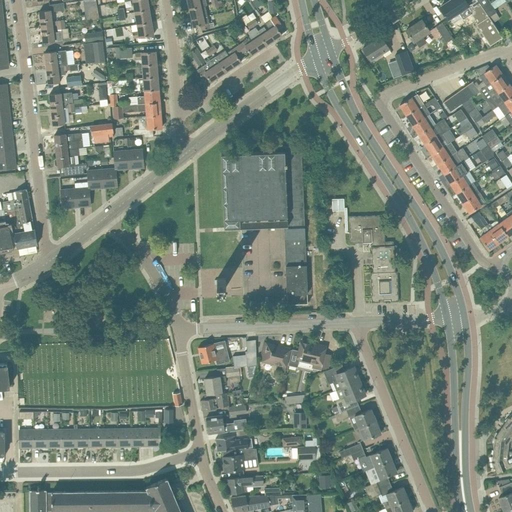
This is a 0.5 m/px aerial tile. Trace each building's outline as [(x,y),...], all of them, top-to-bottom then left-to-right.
[(82,0),(85,16),(79,17),(80,22),(99,19),(97,7),(96,0),(82,0)] [(149,9),(147,0),(132,0),(135,12),(149,9)] [(187,0),(190,9),(207,5),(205,0),(187,0)] [(256,8),(261,5),(257,0),(254,0),(252,2),(256,8)] [(463,19),(472,13),(473,12),(468,5),(465,0),(450,0),(440,7),(445,14),(443,15),(444,16),(445,15),(448,19),(459,12),(463,19)] [(491,20),(482,6),(478,0),(476,0),(468,5),(473,12),(472,13),(478,23),(477,24),(487,40),(499,33),(493,23),(491,20)] [(491,20),(493,23),(500,18),(490,3),(491,3),(489,1),(482,6),(491,20)] [(207,5),(190,9),(192,20),(207,16),(203,17),(200,7),(207,5)] [(119,21),(126,19),(123,8),(117,9),(119,21)] [(151,22),(149,9),(135,12),(137,24),(151,22)] [(52,22),(51,10),(39,11),(41,27),(53,25),(53,26),(57,25),(64,24),(64,20),(57,21),(52,22)] [(194,26),(198,26),(201,25),(202,30),(210,28),(208,23),(209,23),(207,16),(192,20),(194,26)] [(265,22),(269,28),(276,38),(282,34),(278,29),(282,26),(275,16),(265,22)] [(422,36),(430,31),(422,19),(406,30),(414,42),(415,41),(419,47),(427,42),(422,36)] [(137,24),(131,25),(133,38),(144,36),(154,34),(151,22),(137,24)] [(453,38),(442,22),(437,26),(448,42),(453,38)] [(53,25),(41,27),(43,42),(63,40),(62,31),(53,32),(53,26),(53,25)] [(231,28),(226,30),(229,35),(234,32),(236,31),(235,29),(233,27),(231,28)] [(276,38),(269,28),(266,31),(263,27),(257,31),(266,45),(276,38)] [(257,51),(266,45),(257,31),(255,28),(248,33),(252,40),(251,41),(257,51)] [(84,33),(86,42),(103,39),(102,31),(84,33)] [(192,41),(196,48),(202,45),(205,51),(206,51),(209,56),(214,53),(203,36),(192,41)] [(362,49),(370,61),(390,49),(382,36),(362,49)] [(483,43),(485,49),(503,42),(501,36),(483,43)] [(251,41),(249,38),(239,45),(243,52),(248,49),(251,55),(257,51),(251,41)] [(93,42),(95,62),(105,61),(103,41),(93,42)] [(237,46),(228,52),(234,61),(237,64),(241,61),(237,56),(242,53),(237,46)] [(117,59),(133,58),(133,47),(116,48),(117,59)] [(193,58),(198,65),(205,61),(196,48),(187,55),(189,61),(193,58)] [(228,52),(227,49),(216,56),(223,68),(226,72),(237,64),(234,61),(228,52)] [(62,66),(68,65),(66,50),(44,52),(46,68),(50,67),(58,67),(58,66),(62,66)] [(156,51),(135,53),(136,59),(142,58),(142,65),(157,64),(156,51)] [(406,51),(395,55),(402,75),(413,71),(406,51)] [(6,59),(5,53),(0,53),(0,68),(8,67),(7,59),(6,59)] [(206,63),(216,78),(226,72),(223,68),(216,56),(206,63)] [(215,79),(216,78),(206,63),(199,67),(200,68),(197,70),(203,79),(207,76),(211,81),(215,79)] [(158,76),(157,64),(142,65),(144,77),(158,76)] [(503,74),(496,64),(480,76),(487,85),(503,74)] [(50,67),(46,68),(48,84),(60,82),(59,74),(64,73),(64,70),(70,69),(70,65),(68,65),(62,66),(58,66),(58,67),(50,67)] [(106,80),(105,75),(95,69),(92,74),(101,80),(106,80)] [(491,96),(509,83),(503,74),(487,85),(485,87),(491,96)] [(67,87),(82,84),(81,75),(66,77),(67,87)] [(144,78),(139,78),(139,84),(144,84),(145,91),(159,90),(158,76),(144,77),(144,78)] [(134,84),(133,79),(126,79),(108,81),(108,85),(108,90),(108,92),(109,94),(117,93),(119,93),(119,87),(112,88),(112,84),(117,83),(118,86),(134,84)] [(471,90),(475,86),(473,82),(472,81),(467,85),(471,90)] [(511,96),(511,87),(509,83),(491,96),(498,106),(511,96)] [(467,85),(462,88),(469,98),(474,94),(471,90),(467,85)] [(476,87),(475,86),(471,90),(474,94),(479,91),(476,87)] [(462,88),(458,91),(464,101),(469,98),(462,88)] [(159,90),(145,91),(145,96),(137,96),(138,104),(160,102),(159,90)] [(63,108),(67,108),(68,108),(68,103),(72,103),(71,91),(50,94),(51,109),(55,109),(63,108)] [(458,91),(453,95),(460,105),(461,103),(464,101),(458,91)] [(109,94),(109,95),(110,94),(111,106),(113,106),(118,105),(117,93),(109,94)] [(422,105),(415,95),(400,105),(406,115),(422,105)] [(453,95),(448,98),(455,108),(460,105),(453,95)] [(511,111),(511,110),(511,96),(498,106),(505,116),(511,111)] [(431,105),(433,105),(436,110),(441,107),(434,97),(430,100),(429,101),(431,105)] [(6,98),(0,98),(0,112),(9,112),(8,103),(7,103),(6,98)] [(443,102),(450,111),(455,108),(448,98),(443,102)] [(468,113),(476,107),(469,98),(464,101),(461,103),(468,113)] [(160,102),(138,104),(139,111),(146,110),(147,116),(161,115),(160,102)] [(424,104),(422,105),(406,115),(412,125),(430,113),(424,104)] [(113,106),(114,119),(123,118),(122,105),(118,105),(113,106)] [(475,122),(483,117),(476,107),(468,113),(475,122)] [(55,109),(51,109),(53,125),(63,124),(65,124),(63,108),(55,109)] [(455,113),(461,121),(468,117),(462,108),(455,113)] [(492,110),(483,117),(475,122),(478,127),(496,115),(492,110)] [(9,112),(0,112),(0,126),(9,126),(9,120),(10,120),(9,112)] [(442,120),(447,116),(444,112),(439,115),(442,120)] [(430,113),(412,125),(419,134),(431,127),(424,117),(430,113)] [(141,122),(142,129),(153,128),(162,127),(161,115),(147,116),(138,117),(139,123),(141,122)] [(464,132),(473,127),(469,121),(457,129),(460,135),(464,132)] [(419,134),(425,144),(437,136),(443,133),(444,132),(438,122),(431,127),(419,134)] [(93,136),(114,133),(112,123),(91,125),(93,136)] [(10,131),(9,126),(0,126),(0,140),(12,140),(11,131),(10,131)] [(473,127),(464,132),(469,139),(478,134),(473,127)] [(492,129),(482,136),(486,142),(497,135),(492,129)] [(60,150),(79,148),(84,147),(83,140),(74,141),(73,133),(66,134),(64,134),(54,135),(56,150),(60,150)] [(437,136),(425,144),(431,154),(443,146),(449,142),(443,133),(437,136)] [(458,144),(463,141),(460,135),(455,139),(458,144)] [(491,149),(501,141),(497,135),(486,142),(488,145),(491,149)] [(13,148),(12,140),(0,140),(0,154),(8,154),(12,154),(12,148),(13,148)] [(287,218),(287,225),(288,246),(306,246),(301,145),(281,146),(281,151),(221,153),(224,228),(241,227),(240,218),(287,216),(287,218)] [(444,147),(443,146),(431,154),(438,164),(450,156),(454,153),(448,145),(444,147)] [(481,150),(486,157),(493,152),(491,149),(488,145),(481,150)] [(56,150),(57,159),(56,159),(54,160),(55,165),(56,166),(58,165),(58,166),(69,165),(68,155),(79,154),(79,148),(60,150),(56,150)] [(142,149),(132,150),(128,151),(129,164),(130,167),(135,166),(135,167),(144,167),(142,149)] [(501,161),(507,157),(502,150),(497,154),(501,161)] [(130,167),(129,164),(128,151),(114,152),(115,168),(116,168),(116,169),(124,168),(124,167),(130,167)] [(454,153),(450,156),(438,164),(444,174),(462,162),(455,152),(454,153)] [(12,154),(8,154),(0,154),(0,169),(15,168),(14,159),(13,159),(12,154)] [(511,163),(507,157),(501,161),(506,168),(511,163)] [(462,162),(444,174),(450,183),(463,175),(469,171),(463,161),(462,162)] [(87,164),(68,165),(69,175),(85,173),(84,168),(87,168),(87,164)] [(500,165),(490,172),(495,179),(505,173),(500,165)] [(116,168),(115,168),(101,170),(103,183),(103,186),(108,185),(108,187),(117,186),(116,169),(116,168)] [(103,186),(103,183),(101,170),(88,171),(89,188),(98,188),(97,186),(103,186)] [(469,185),(463,175),(450,183),(457,193),(473,182),(469,185)] [(507,188),(511,184),(511,183),(506,175),(500,178),(507,188)] [(472,190),(476,187),(473,182),(457,193),(463,203),(480,192),(475,194),(472,190)] [(89,188),(75,189),(76,205),(82,205),(82,206),(91,205),(89,188)] [(13,233),(17,248),(37,244),(34,229),(32,220),(33,220),(27,189),(16,191),(17,199),(2,202),(4,209),(5,217),(12,223),(14,233),(13,233)] [(61,190),(62,207),(71,207),(71,205),(76,205),(75,189),(61,190)] [(486,202),(480,192),(463,203),(469,213),(482,205),(486,202)] [(496,200),(500,205),(509,199),(506,194),(496,200)] [(347,207),(344,207),(344,198),(332,199),(332,211),(344,210),(345,232),(348,232),(349,232),(349,230),(348,230),(347,216),(347,207)] [(480,211),(474,214),(467,219),(470,224),(479,218),(482,223),(486,221),(480,211)] [(384,215),(348,216),(349,230),(349,232),(349,243),(371,242),(373,272),(370,272),(372,302),(380,301),(380,300),(390,300),(390,301),(399,300),(397,271),(395,271),(395,261),(397,261),(396,245),(393,245),(393,241),(385,241),(384,215)] [(0,251),(1,251),(1,252),(11,250),(11,249),(14,249),(9,226),(8,226),(7,220),(6,220),(5,220),(0,217),(0,251)] [(511,233),(511,222),(508,217),(498,224),(507,236),(511,233)] [(488,223),(485,225),(490,232),(498,243),(507,236),(498,224),(496,221),(491,224),(490,224),(488,223)] [(481,228),(485,233),(480,237),(489,250),(498,243),(490,232),(485,225),(481,228)] [(307,291),(307,294),(306,256),(285,256),(287,301),(288,301),(287,292),(292,291),(292,292),(293,292),(293,291),(307,291)] [(217,287),(226,287),(226,278),(217,278),(217,287)] [(228,361),(223,341),(198,347),(202,363),(216,360),(217,364),(228,361)] [(289,365),(298,367),(299,360),(313,364),(312,369),(321,371),(322,366),(328,368),(329,364),(331,355),(326,353),(327,347),(319,345),(301,341),(300,347),(299,351),(292,349),(289,365)] [(260,360),(277,364),(276,370),(284,372),(289,349),(265,343),(262,353),(260,360)] [(247,351),(245,351),(247,364),(247,366),(257,365),(256,350),(256,349),(247,351)] [(247,366),(247,364),(245,354),(233,356),(234,367),(239,368),(239,367),(247,366)] [(0,456),(4,456),(4,431),(0,431),(0,384),(0,385),(1,388),(10,386),(7,362),(0,362),(0,456)] [(337,366),(324,371),(329,384),(333,382),(336,390),(337,390),(360,381),(354,367),(340,372),(337,366)] [(218,376),(205,378),(207,394),(222,391),(221,383),(226,382),(225,377),(227,377),(229,377),(229,382),(240,381),(239,368),(234,367),(217,369),(218,376)] [(333,410),(322,414),(324,419),(328,418),(328,417),(347,409),(358,405),(357,401),(352,403),(351,400),(365,394),(360,381),(337,390),(336,390),(330,393),(333,401),(330,402),(333,410)] [(180,392),(178,392),(173,393),(175,406),(182,404),(180,392)] [(216,397),(201,400),(203,410),(229,405),(226,392),(215,394),(216,397)] [(230,415),(246,412),(245,405),(229,408),(230,415)] [(338,421),(350,416),(347,409),(328,417),(328,418),(329,420),(336,417),(338,421)] [(371,409),(354,416),(357,422),(352,424),(354,430),(376,421),(371,409)] [(34,411),(29,411),(19,411),(19,418),(20,418),(20,425),(33,424),(33,418),(34,418),(34,411)] [(293,412),(294,428),(306,427),(306,412),(293,412)] [(222,415),(206,417),(208,434),(236,430),(246,429),(248,429),(246,418),(234,419),(235,423),(223,424),(222,415)] [(509,416),(507,417),(508,418),(501,427),(511,434),(511,415),(509,417),(509,416)] [(354,430),(357,435),(359,434),(362,441),(381,433),(376,421),(354,430)] [(495,436),(494,438),(493,450),(508,451),(509,443),(511,439),(511,434),(501,427),(495,436)] [(132,446),(132,428),(118,429),(118,445),(123,445),(123,446),(132,446)] [(146,444),(146,428),(132,428),(132,446),(140,446),(140,444),(146,444)] [(160,428),(150,428),(146,428),(146,444),(151,444),(151,446),(160,445),(160,428)] [(48,447),(48,429),(34,430),(34,446),(39,446),(39,447),(48,447)] [(62,445),(62,429),(48,429),(48,447),(56,447),(56,445),(62,445)] [(76,446),(76,429),(62,429),(62,445),(67,445),(67,447),(76,446)] [(90,445),(90,429),(76,429),(76,446),(84,446),(84,445),(90,445)] [(104,446),(104,429),(90,429),(90,445),(95,445),(95,446),(104,446)] [(118,445),(118,429),(104,429),(104,446),(112,446),(112,445),(118,445)] [(19,430),(20,447),(28,447),(28,446),(34,446),(34,430),(19,430)] [(226,436),(216,438),(217,451),(223,450),(231,449),(240,448),(239,448),(249,447),(253,446),(251,437),(236,439),(236,435),(226,436)] [(283,438),(284,446),(299,445),(298,437),(283,438)] [(312,440),(305,440),(305,446),(315,446),(316,446),(316,438),(312,438),(312,440)] [(363,449),(360,443),(339,451),(342,458),(343,457),(363,449)] [(297,446),(297,459),(315,458),(315,446),(305,446),(297,446)] [(240,448),(231,449),(223,450),(224,457),(223,456),(224,464),(223,465),(224,470),(225,470),(225,471),(244,469),(243,459),(256,458),(255,448),(240,448)] [(366,457),(371,469),(392,460),(387,448),(383,449),(378,451),(370,454),(366,457)] [(365,455),(363,449),(351,454),(354,459),(358,458),(365,455)] [(492,463),(496,473),(511,466),(511,461),(509,463),(507,459),(508,451),(493,450),(492,461),(492,463)] [(392,460),(371,469),(370,469),(375,481),(376,480),(387,476),(388,475),(397,472),(392,460)] [(319,474),(320,486),(331,486),(330,474),(319,474)] [(245,476),(226,480),(229,493),(245,491),(244,484),(263,483),(263,476),(245,476)] [(52,511),(145,510),(146,511),(180,511),(167,478),(146,486),(148,490),(52,491),(52,492),(46,492),(46,489),(30,490),(30,511),(45,511),(46,510),(52,510),(52,511)] [(365,486),(367,493),(379,488),(377,481),(365,486)] [(511,482),(511,481),(499,487),(503,496),(498,498),(504,511),(511,508),(511,482)] [(383,502),(385,508),(408,498),(403,486),(399,488),(394,490),(386,493),(389,500),(383,502)] [(379,488),(367,493),(369,498),(378,495),(382,493),(379,488)] [(321,511),(320,493),(306,495),(307,507),(307,511),(321,511)] [(231,497),(233,511),(240,511),(270,506),(270,505),(279,503),(278,498),(289,498),(290,501),(293,501),(292,494),(268,495),(246,497),(246,494),(231,497)] [(306,494),(292,494),(293,501),(294,508),(307,507),(306,495),(306,494)] [(408,498),(385,508),(387,511),(409,511),(413,510),(414,510),(411,504),(410,504),(408,498)]
